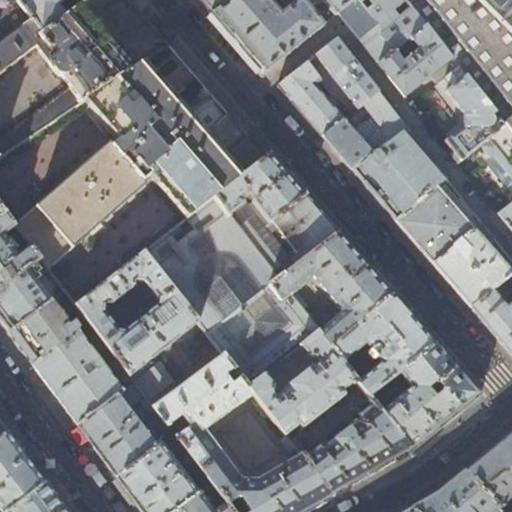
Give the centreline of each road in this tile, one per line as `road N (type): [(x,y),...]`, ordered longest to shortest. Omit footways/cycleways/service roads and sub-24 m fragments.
road 1 (residential): [(162,0),(508,399)]
road 2 (residential): [(349,511),(418,471),(508,399)]
road 3 (residential): [(0,377),(100,511)]
